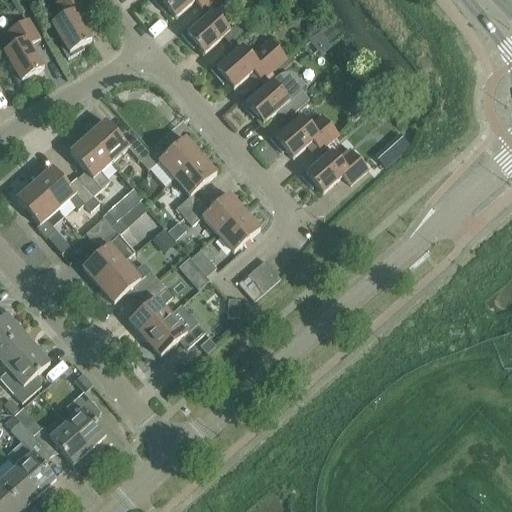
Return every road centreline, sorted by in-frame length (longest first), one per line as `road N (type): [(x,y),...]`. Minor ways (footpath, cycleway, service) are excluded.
road 1 (residential): [(172,451),(511,162)]
road 2 (residential): [(227,282),(295,218),(147,55)]
road 3 (residential): [(172,451),(0,256)]
road 4 (residential): [(0,139),(147,55)]
